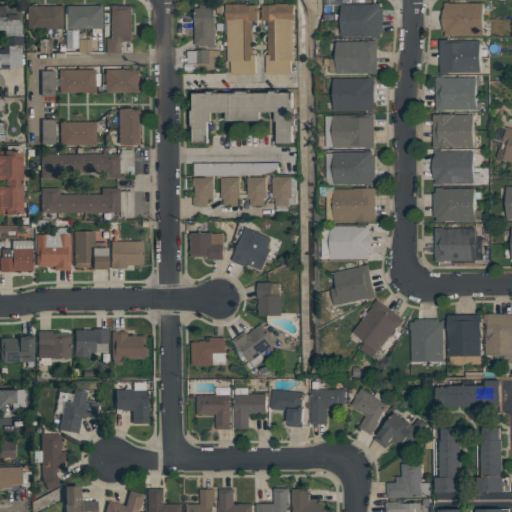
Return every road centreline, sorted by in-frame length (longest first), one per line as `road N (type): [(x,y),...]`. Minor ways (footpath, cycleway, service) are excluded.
road 1 (residential): [(171,0),(174,461)]
road 2 (residential): [(416,0),(417,53),(403,92),(407,263)]
road 3 (residential): [(114,460),(331,459),(358,481)]
road 4 (residential): [(0,308),(41,300),(221,301)]
